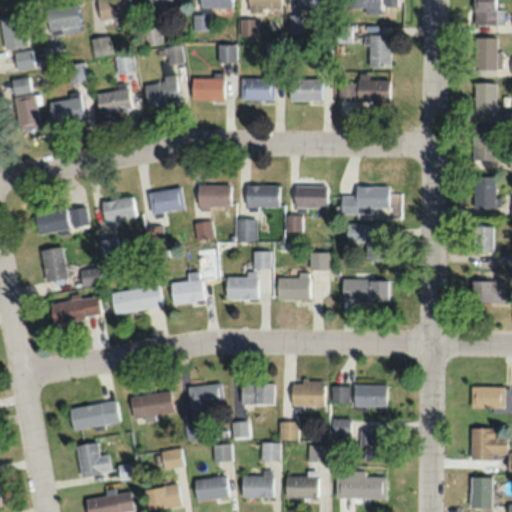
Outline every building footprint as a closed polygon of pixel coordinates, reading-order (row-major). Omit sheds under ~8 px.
[(96,0),(100,19),(132,13),(129,0),(96,0)] [(180,8),(179,0),(147,0),(149,11),(180,8)] [(200,0),(200,8),(232,8),(231,0),(200,0)] [(278,0),(247,0),(247,10),(279,10),(278,0)] [(296,0),(296,9),(329,9),(328,0),(296,0)] [(379,0),(346,0),(346,8),(362,8),(362,14),(380,14),(379,0)] [(472,0),(472,25),(495,25),(494,0),(472,0)] [(82,29),(75,2),(43,11),(51,38),(82,29)] [(0,20),(3,47),(25,45),(22,14),(0,15),(0,20)] [(210,29),(210,15),(194,15),(194,29),(210,29)] [(255,35),(255,18),(241,18),(241,35),(255,35)] [(336,41),(350,41),(350,24),(336,24),(336,41)] [(145,45),(161,42),(159,26),(143,29),(145,45)] [(389,66),(389,34),(368,34),(368,66),(389,66)] [(110,51),(108,36),(90,39),(92,54),(110,51)] [(501,52),(496,52),(496,36),(474,36),(474,69),(501,69),(501,52)] [(64,62),(61,43),(42,46),(45,65),(64,62)] [(235,61),(235,43),(217,43),(217,61),(235,61)] [(282,43),(265,43),(265,61),(282,61),(282,43)] [(183,61),(180,44),(164,46),(167,64),(183,61)] [(34,66),(31,50),(15,53),(18,69),(34,66)] [(117,73),(135,70),(132,54),(114,57),(117,73)] [(87,78),(84,61),(66,65),(70,82),(87,78)] [(368,78),(368,72),(356,72),(356,81),(337,81),(337,99),(389,100),(389,79),(368,78)] [(17,128),(38,125),(32,75),(10,78),(17,128)] [(191,99),(224,99),(224,75),(191,75),(191,99)] [(179,99),(174,76),(143,83),(147,105),(179,99)] [(274,77),(240,77),(240,99),(274,99),(274,77)] [(321,78),(288,78),(288,100),(321,100),(321,78)] [(474,114),(497,114),(497,81),(474,81),(474,114)] [(131,109),(128,86),(95,92),(99,115),(131,109)] [(83,119),(81,94),(48,97),(51,122),(83,119)] [(493,159),(493,126),(471,126),(471,159),(493,159)] [(472,175),(472,211),(495,211),(495,175),(472,175)] [(230,183),(197,183),(197,205),(230,205),(230,183)] [(279,205),(279,184),(246,184),(246,205),(279,205)] [(326,206),(326,184),(295,184),(295,206),(326,206)] [(184,207),(180,185),(148,191),(151,212),(184,207)] [(340,210),(388,210),(388,185),(355,185),(355,195),(340,195),(340,210)] [(101,200),(106,226),(115,224),(115,220),(136,216),(132,193),(101,200)] [(34,211),(37,234),(89,226),(86,203),(34,211)] [(301,230),(301,214),(287,214),(287,230),(301,230)] [(235,218),(235,239),(256,239),(256,218),(235,218)] [(196,239),(213,238),(212,219),(194,220),(196,239)] [(346,241),(364,241),(364,223),(346,223),(346,241)] [(492,250),(492,225),(471,225),(471,250),(492,250)] [(389,233),(365,233),(365,261),(389,261),(389,233)] [(101,255),(119,251),(115,235),(97,239),(101,255)] [(40,249),(46,279),(67,275),(62,245),(40,249)] [(270,268),(270,250),(252,250),(252,268),(270,268)] [(329,269),(329,251),(309,251),(309,269),(329,269)] [(511,251),(498,252),(498,263),(511,262),(511,251)] [(210,262),(199,263),(200,277),(170,279),(172,303),(204,300),(202,275),(211,275),(210,262)] [(82,285),(103,282),(100,265),(79,269),(82,285)] [(225,298),(257,298),(257,274),(225,274),(225,298)] [(309,299),(309,276),(276,276),(276,299),(309,299)] [(389,277),(347,277),(347,301),(389,301),(389,277)] [(504,302),(504,279),(470,279),(470,302),(504,302)] [(161,306),(158,283),(110,289),(113,312),(161,306)] [(101,313),(97,294),(79,297),(79,295),(48,301),(52,323),(101,313)] [(323,405),(323,380),(292,380),(292,405),(323,405)] [(274,403),(274,382),(239,382),(239,403),(274,403)] [(386,383),(353,383),(353,406),(386,406),(386,383)] [(189,385),(190,409),(222,408),(221,384),(189,385)] [(348,402),(348,385),(331,385),(331,402),(348,402)] [(510,387),(470,387),(470,409),(510,409),(510,387)] [(132,418),(172,411),(169,390),(129,397),(132,418)] [(72,429),(119,421),(115,399),(68,407),(72,429)] [(349,418),(332,418),(332,434),(349,434),(349,418)] [(279,439),(298,439),(298,420),(279,420),(279,439)] [(363,428),(363,460),(386,460),(386,428),(363,428)] [(493,428),(469,428),(469,459),(492,459),(492,454),(506,454),(506,437),(493,437),(493,428)] [(75,445),(80,477),(110,472),(107,453),(99,455),(97,441),(75,445)] [(260,442),(260,458),(279,458),(279,442),(260,442)] [(212,444),(213,460),(231,459),(230,443),(212,444)] [(327,459),(326,443),(308,444),(308,460),(327,459)] [(164,467),(182,464),(179,448),(161,452),(164,467)] [(118,480),(135,478),(133,461),(116,463),(118,480)] [(365,470),(336,470),(336,498),(385,498),(385,475),(365,475),(365,470)] [(241,497),(273,497),(273,472),(241,472),(241,497)] [(317,474),(285,474),(285,497),(317,497),(317,474)] [(195,500),(228,497),(226,475),(193,478),(195,500)] [(491,476),(469,476),(469,506),(491,506),(491,476)] [(148,507),(179,507),(178,485),(148,486),(148,507)] [(84,498),(86,511),(131,511),(134,511),(130,490),(84,498)]
